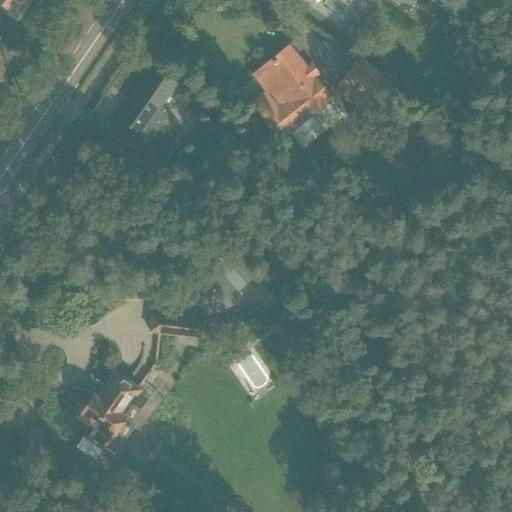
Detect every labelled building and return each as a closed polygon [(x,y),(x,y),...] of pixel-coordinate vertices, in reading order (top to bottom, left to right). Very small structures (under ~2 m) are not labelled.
[(0,0),(0,5),(15,16),(26,0),(0,0)] [(350,0),(306,0),(307,0),(306,0),(325,0),(323,4),(340,16),(350,0)] [(415,0),(389,0),(407,12),(415,0)] [(477,26),(439,0),(420,0),(469,35),(477,26)] [(271,94),(268,97),(265,94),(251,104),(281,141),(290,135),(301,149),(342,116),(331,102),(333,100),(315,77),(318,75),(310,63),(306,66),(304,68),(289,48),(275,59),(274,58),(271,61),(272,62),(256,75),(271,94)] [(332,92),(362,113),(388,79),(357,57),(338,85),(332,92)] [(143,89),(134,102),(131,101),(117,120),(140,136),(149,142),(161,123),(169,112),(160,106),(176,84),(153,68),(140,87),(143,89)] [(163,182),(192,205),(204,190),(176,166),(163,182)] [(256,276),(232,250),(214,266),(237,292),(256,276)] [(147,333),(192,338),(192,337),(210,339),(211,323),(193,321),(150,316),(147,333)] [(86,438),(103,450),(127,417),(124,415),(140,391),(113,372),(101,389),(102,390),(96,397),(93,395),(78,418),(93,428),(86,438)]
